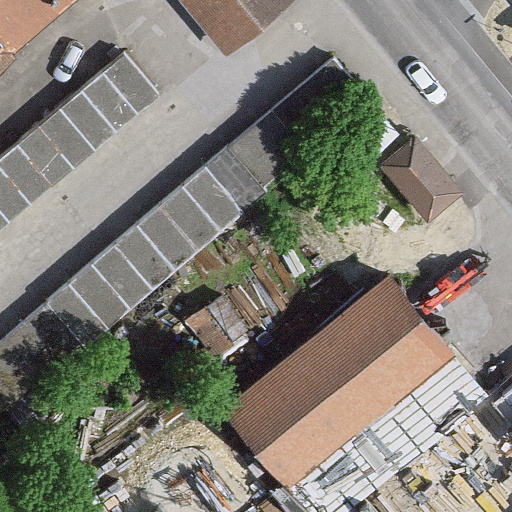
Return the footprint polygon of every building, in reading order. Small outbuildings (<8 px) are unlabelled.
[(0,0),(0,52),(61,0),(191,0),(228,42),(277,0),(0,0)] [(0,223),(159,89),(125,49),(0,154),(0,223)] [(333,53),(0,338),(0,407),(367,93),(333,53)] [(422,140),(415,132),(383,157),(427,212),(459,186),(422,140)] [(283,482),(452,346),(388,267),(219,403),(283,482)] [(306,511),(283,482),(245,511),(306,511)]
